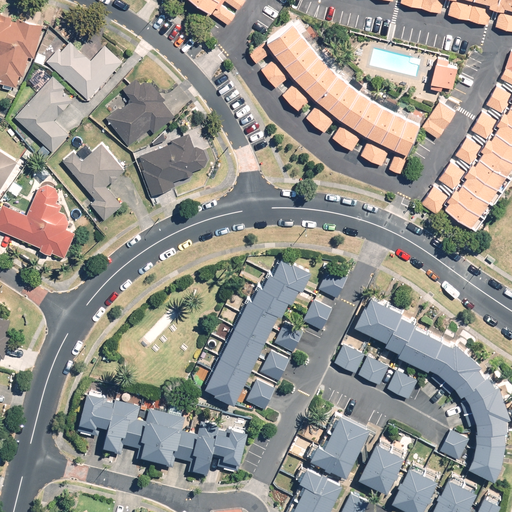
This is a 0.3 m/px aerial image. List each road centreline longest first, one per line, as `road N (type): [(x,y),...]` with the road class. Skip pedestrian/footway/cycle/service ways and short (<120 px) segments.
road 1 (residential): [(511,307),(373,224),(309,208),(256,208)]
road 2 (residential): [(256,208),(245,153),(190,70),(145,30),(91,0)]
road 3 (residential): [(256,208),(170,236),(107,281),(74,318)]
road 4 (residential): [(25,457),(185,502)]
road 5 (residential): [(74,318),(51,362),(25,457)]
